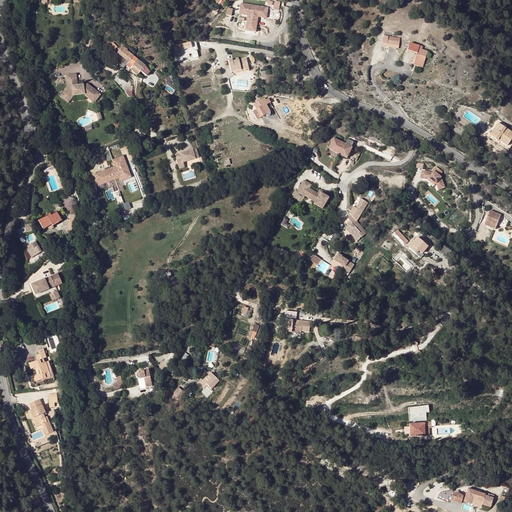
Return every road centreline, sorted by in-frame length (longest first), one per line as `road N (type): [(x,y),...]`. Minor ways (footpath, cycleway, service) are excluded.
road 1 (unknown): [(85,224),(89,385),(102,396),(144,393)]
road 2 (tertiary): [(0,251),(10,186),(31,139),(0,47)]
road 3 (tertiary): [(50,511),(14,419),(0,314)]
road 4 (residential): [(389,114),(413,143),(411,152),(349,176),(343,211),(322,236)]
road 5 (tertiary): [(291,0),(306,61),(321,84),(389,114)]
road 6 (residential): [(511,310),(487,293),(475,296),(417,348)]
